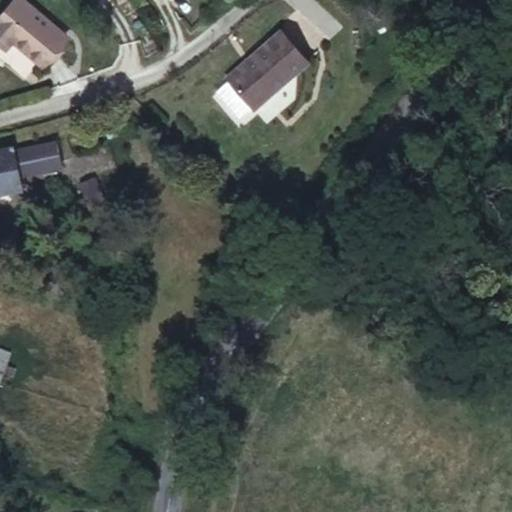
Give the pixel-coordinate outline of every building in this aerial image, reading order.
[(60,34),(21,0),(7,0),(0,8),(0,43),(3,46),(9,40),(34,63),(60,34)] [(243,109),(295,65),(267,34),(215,80),(243,109)] [(51,132),(9,143),(15,169),(58,158),(51,132)] [(9,143),(8,142),(0,143),(0,176),(16,172),(15,169),(9,143)] [(92,169),(78,175),(88,200),(102,195),(92,169)] [(0,187),(19,182),(16,172),(0,176),(0,187)]
